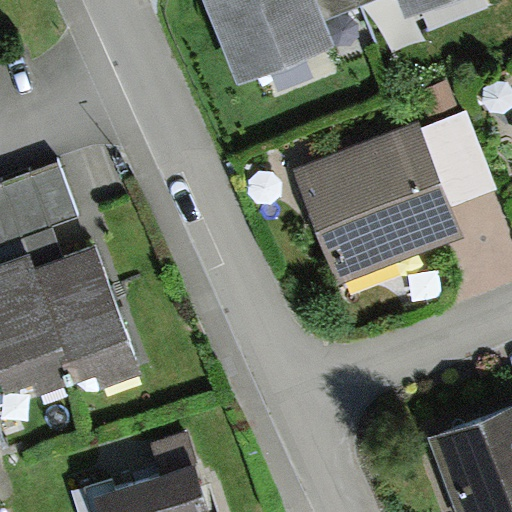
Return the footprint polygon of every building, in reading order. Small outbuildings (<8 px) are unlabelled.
[(215,0),(240,64),(324,32),(317,16),(359,0),(215,0)] [(421,133),(308,175),(345,275),(459,233),(421,133)] [(61,165),(0,186),(0,241),(79,214),(61,165)] [(108,245),(43,267),(80,370),(144,348),(108,245)] [(37,252),(0,265),(0,352),(9,378),(74,355),(37,252)] [(511,410),(441,439),(470,511),(509,511),(511,511),(511,410)] [(203,511),(189,464),(108,489),(115,511),(203,511)]
